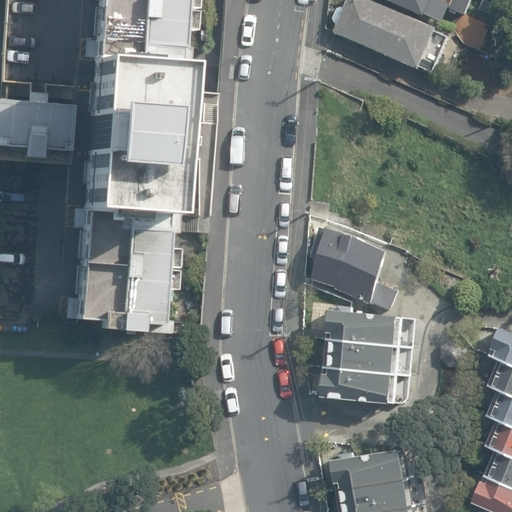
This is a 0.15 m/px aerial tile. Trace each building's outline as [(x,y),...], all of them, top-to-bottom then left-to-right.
[(5,0),(0,71),(0,312),(78,318),(102,320),(101,327),(144,330),(144,323),(154,323),(153,331),(173,332),(173,327),(174,320),(164,319),(166,288),(176,288),(179,247),(170,246),(172,223),(172,212),(177,151),(178,128),(183,56),(184,53),(185,28),(194,29),(196,0),(5,0)] [(435,23),(386,0),(345,0),(336,13),(333,33),(429,74),(443,39),(434,34),(435,23)] [(433,0),(386,0),(435,23),(433,0)] [(323,209),(425,222),(428,196),(403,193),(411,127),(414,108),(386,105),(383,123),(354,119),(357,91),(316,85),(312,114),(335,117),(323,209)] [(472,242),(476,234),(430,216),(416,252),(475,275),(486,247),(472,242)] [(361,234),(332,226),(332,227),(323,225),(314,256),(323,259),(316,278),(342,286),(341,288),(377,303),(393,310),(401,289),(385,282),(394,250),(361,234)] [(402,402),(411,314),(336,308),(332,311),(330,327),(333,330),(329,372),(325,376),(323,390),(328,395),(402,402)] [(511,332),(490,324),(481,351),(493,356),(511,363),(511,332)] [(511,363),(493,356),(483,382),(496,387),(511,394),(511,363)] [(180,441),(169,372),(0,369),(0,404),(9,404),(19,436),(145,438),(145,442),(180,441)] [(511,394),(496,387),(484,412),(499,418),(511,423),(511,394)] [(511,423),(499,418),(484,444),(492,447),(511,454),(511,423)] [(511,454),(492,447),(477,473),(511,487),(511,454)] [(403,477),(401,449),(331,461),(335,486),(403,477)] [(511,511),(511,487),(477,473),(467,497),(504,511),(511,511)] [(403,477),(335,486),(337,511),(347,511),(408,504),(403,477)]
